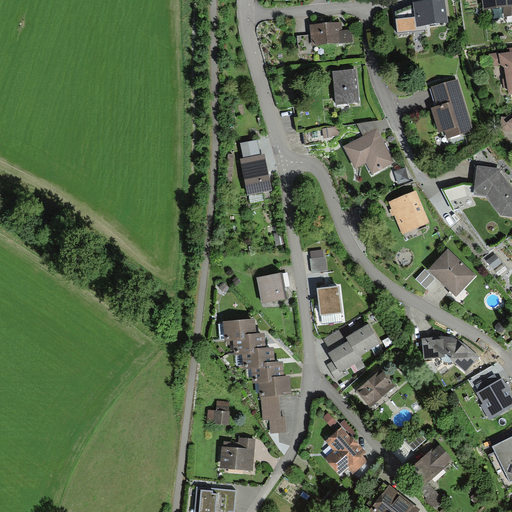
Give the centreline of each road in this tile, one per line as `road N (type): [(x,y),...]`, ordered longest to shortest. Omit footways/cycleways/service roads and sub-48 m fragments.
road 1 (residential): [(283,164),(310,366),(302,430),(252,511)]
road 2 (residential): [(511,366),(468,330),(382,281),(356,254),(319,170),(283,164)]
road 3 (residential): [(366,4),(377,79),(425,182)]
road 4 (residential): [(243,14),(283,164)]
road 5 (residential): [(366,4),(243,14)]
